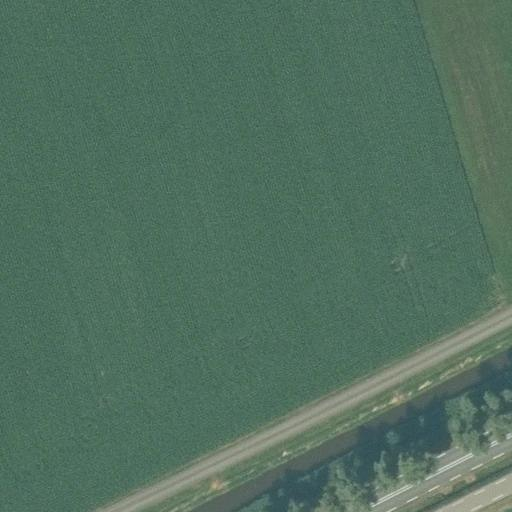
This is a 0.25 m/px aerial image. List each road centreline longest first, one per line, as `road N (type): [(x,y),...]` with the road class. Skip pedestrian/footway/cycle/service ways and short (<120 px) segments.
road 1 (track): [(120,511),(511,316)]
road 2 (primary): [(358,511),(511,434)]
